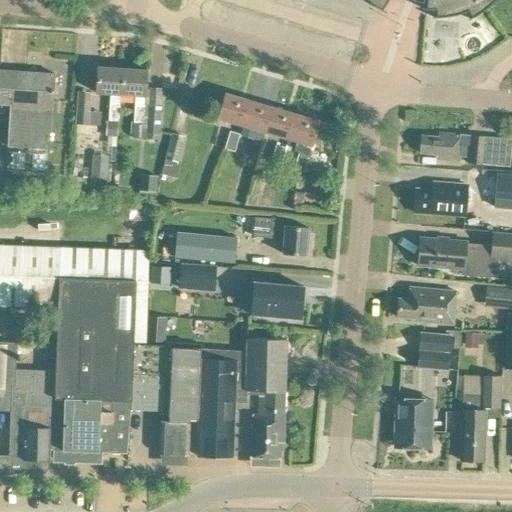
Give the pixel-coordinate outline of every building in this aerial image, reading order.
[(366,0),(372,4),(377,9),(383,13),(384,12),(382,10),(389,0),(426,0),(426,9),(424,8),(424,10),(436,11),(436,17),(433,17),(433,19),(439,18),(445,18),(451,17),(457,16),(463,14),(468,12),(471,18),(469,19),(470,20),(476,16),(483,12),(489,7),(495,2),(496,0),(366,0)] [(120,95),(122,69),(97,68),(96,93),(110,94),(108,121),(119,122),(121,95),(120,95)] [(146,71),(122,69),(120,95),(121,95),(135,96),(133,123),(143,123),(146,71)] [(54,74),(0,70),(0,104),(10,106),(7,147),(48,149),(51,109),(52,109),(54,74)] [(75,125),(88,126),(91,93),(77,92),(75,125)] [(241,125),(248,101),(225,94),(217,118),(241,125)] [(261,141),(264,132),(271,108),(248,101),(241,125),(251,128),(248,139),(252,140),(248,156),(256,159),(261,141)] [(145,135),(159,136),(161,108),(147,107),(145,135)] [(271,108),(264,132),(287,139),(294,115),(271,108)] [(318,122),(294,115),(287,139),(297,142),(294,152),(298,153),(293,170),(303,173),(318,122)] [(118,137),(119,122),(108,121),(107,136),(118,137)] [(224,149),(233,152),(238,135),(229,132),(224,149)] [(165,160),(177,164),(184,138),(172,134),(165,160)] [(509,168),(511,139),(469,136),(469,137),(461,137),(461,135),(444,134),(443,138),(421,136),(419,153),(441,156),(441,160),(459,162),(459,158),(467,158),(466,164),(509,168)] [(271,163),(279,165),(284,148),(276,146),(271,163)] [(92,155),(90,180),(107,181),(109,156),(92,155)] [(177,164),(165,160),(160,175),(173,179),(177,164)] [(73,174),(72,184),(86,186),(87,175),(73,174)] [(158,177),(140,175),(138,190),(156,193),(158,177)] [(511,175),(497,175),(495,207),(511,207),(511,175)] [(466,189),(433,187),(433,190),(416,189),(414,210),(437,212),(436,215),(464,217),(466,189)] [(249,196),(245,207),(253,210),(257,199),(249,196)] [(285,226),(285,221),(255,218),(253,236),(283,239),(282,254),(306,256),(308,228),(285,226)] [(491,245),(490,258),(511,259),(511,235),(492,234),(491,245)] [(176,235),(173,259),(179,260),(196,261),(196,262),(236,266),(239,241),(199,237),(182,236),(176,235)] [(420,238),(417,266),(460,270),(459,274),(511,279),(511,277),(511,259),(490,258),(491,245),(465,243),(465,242),(420,238)] [(0,305),(58,308),(55,374),(52,450),(62,451),(98,452),(98,447),(126,448),(129,411),(130,401),(134,341),(142,341),(145,341),(148,251),(0,245),(0,305)] [(152,263),(150,283),(168,284),(169,264),(152,263)] [(179,290),(195,291),(196,265),(180,264),(179,290)] [(303,287),(253,283),(250,315),(300,319),(303,287)] [(398,300),(396,316),(422,318),(422,322),(452,325),(455,292),(409,288),(408,301),(398,300)] [(168,316),(147,315),(146,341),(166,343),(168,316)] [(420,333),(416,369),(448,372),(451,339),(454,339),(453,349),(459,349),(461,333),(445,331),(445,335),(420,333)] [(483,335),(465,333),(464,349),(477,350),(477,345),(483,346),(483,335)] [(246,345),(246,352),(245,395),(258,395),(258,415),(252,415),(250,458),(280,459),(280,443),(283,443),(286,340),(246,339),(246,345)] [(0,468),(7,469),(7,457),(0,456),(0,412),(10,413),(10,407),(11,386),(14,386),(15,373),(16,343),(0,341),(0,468)] [(159,454),(188,455),(189,422),(189,420),(197,420),(199,383),(201,350),(148,346),(145,343),(145,341),(142,341),(134,341),(130,401),(129,411),(137,411),(138,401),(162,402),(162,408),(161,421),(160,421),(159,454)] [(201,350),(199,383),(197,420),(198,420),(197,455),(231,457),(233,419),(232,419),(233,409),(230,405),(230,400),(245,401),(245,395),(246,352),(201,350)] [(7,457),(7,469),(47,470),(48,463),(50,461),(50,450),(52,450),(55,374),(15,373),(14,386),(11,386),(10,407),(10,413),(9,419),(7,457)] [(482,376),(482,398),(462,397),(462,410),(458,409),(457,423),(461,423),(460,460),(483,461),(484,418),(499,418),(500,376),(482,376)] [(432,401),(396,399),(394,447),(430,449),(432,401)]
